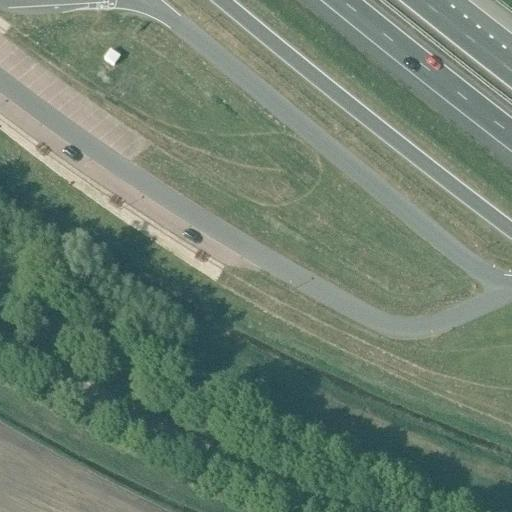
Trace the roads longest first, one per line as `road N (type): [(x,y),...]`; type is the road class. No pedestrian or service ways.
road 1 (tertiary): [(328,511),(137,420),(0,340)]
road 2 (motorway): [(342,0),(511,134)]
